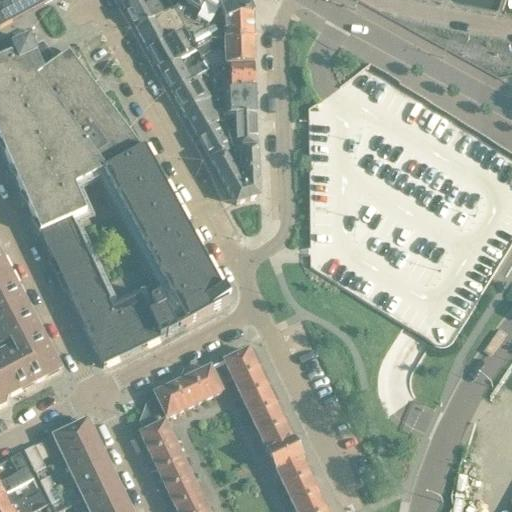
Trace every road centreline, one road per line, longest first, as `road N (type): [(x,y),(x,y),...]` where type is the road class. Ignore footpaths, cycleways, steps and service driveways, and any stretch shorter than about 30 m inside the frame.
road 1 (residential): [(236,266),(92,0)]
road 2 (residential): [(236,266),(281,238),(287,225),(279,22),(291,0)]
road 3 (residential): [(313,0),(511,109)]
road 4 (residential): [(348,500),(257,308)]
road 5 (residential): [(94,394),(0,213)]
road 6 (tertiary): [(422,511),(457,415),(511,331)]
road 7 (residential): [(94,394),(257,308)]
road 8 (unclassified): [(376,0),(511,28)]
road 9 (residential): [(154,511),(94,394)]
